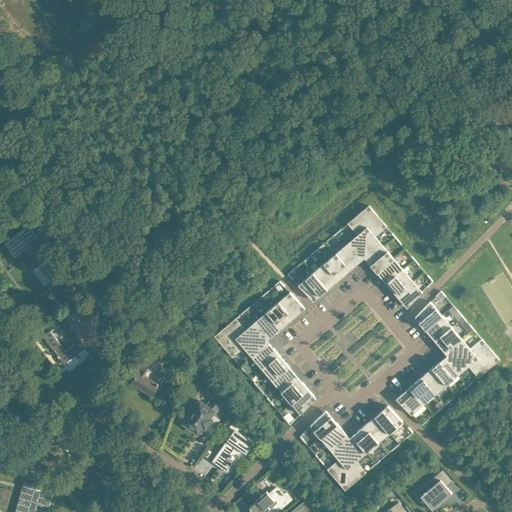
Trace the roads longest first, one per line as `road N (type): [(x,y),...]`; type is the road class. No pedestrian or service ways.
road 1 (residential): [(214,509),(183,473),(108,419),(54,442),(0,375)]
road 2 (residential): [(336,387),(351,406),(415,353),(361,288),(297,342)]
road 3 (residential): [(214,509),(336,387)]
